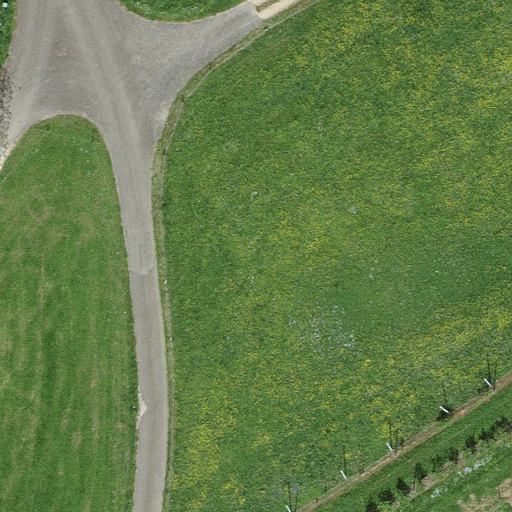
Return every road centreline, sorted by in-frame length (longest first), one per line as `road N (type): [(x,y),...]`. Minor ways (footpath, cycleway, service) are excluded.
road 1 (track): [(284,0),(126,82)]
road 2 (track): [(74,32),(0,133)]
